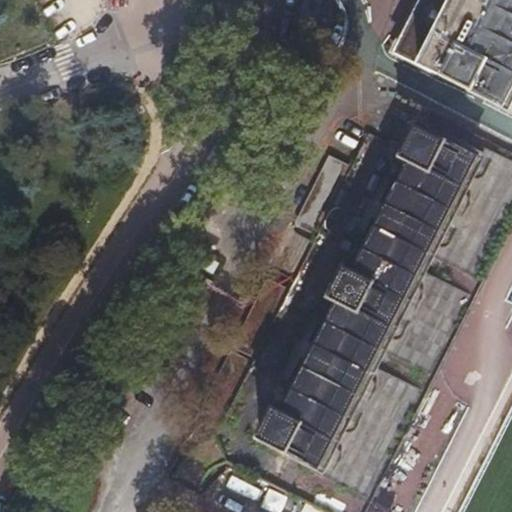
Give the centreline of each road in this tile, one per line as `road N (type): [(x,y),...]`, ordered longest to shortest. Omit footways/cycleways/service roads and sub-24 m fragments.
road 1 (unclassified): [(0,466),(193,149)]
road 2 (unknown): [(351,0),(376,60),(511,128)]
road 3 (unclassified): [(162,26),(0,91)]
road 4 (unclassified): [(193,149),(255,57),(259,0)]
road 5 (unclassified): [(162,26),(193,149)]
